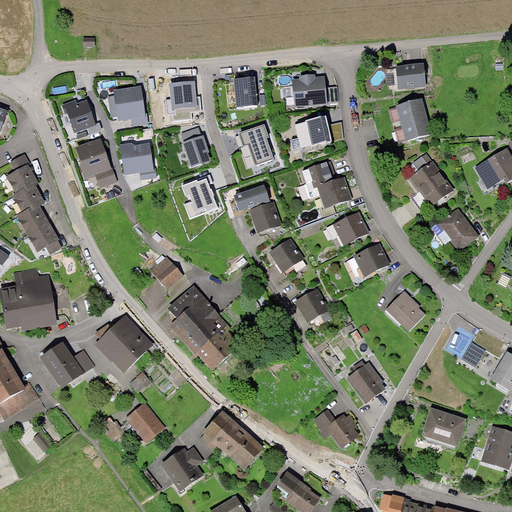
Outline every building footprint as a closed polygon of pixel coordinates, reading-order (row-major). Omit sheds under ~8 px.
[(423,63),(395,66),(398,89),(426,86),(423,63)] [(393,73),(387,73),(388,85),(395,85),(393,73)] [(299,78),(292,79),(295,107),(327,104),(326,88),(325,76),(315,77),(315,74),(299,75),(299,78)] [(255,76),(233,78),(236,107),(258,105),(255,76)] [(195,81),(169,83),(171,99),(166,100),(167,115),(172,114),(173,121),(192,119),(191,112),(202,111),(200,97),(196,97),(195,81)] [(141,86),(113,90),(114,95),(108,96),(111,117),(117,116),(118,121),(131,119),(146,117),(146,113),(141,86)] [(338,87),(326,88),(327,104),(339,103),(338,87)] [(400,121),(401,123),(427,116),(422,98),(396,105),(396,107),(400,121)] [(76,100),(62,105),(65,113),(67,113),(74,133),(88,128),(96,125),(96,124),(87,100),(77,103),(76,100)] [(0,131),(8,110),(0,107),(0,131)] [(400,121),(396,107),(388,109),(392,123),(400,121)] [(147,113),(146,113),(146,117),(131,119),(132,126),(149,124),(147,113)] [(301,148),(311,145),(311,146),(332,141),(328,125),(326,115),(305,120),(306,121),(295,124),(298,138),(301,148)] [(432,134),(427,116),(401,123),(402,127),(406,140),(406,141),(432,134)] [(342,122),(328,125),(332,141),(332,142),(343,139),(342,122)] [(96,125),(88,128),(90,134),(102,130),(99,123),(96,124),(96,125)] [(269,137),(264,124),(238,133),(243,147),(248,145),(255,166),(274,159),(266,138),(269,137)] [(199,127),(181,133),(184,141),(201,135),(199,127)] [(406,140),(402,127),(394,130),(398,143),(406,140)] [(191,167),(211,161),(208,153),(209,152),(203,135),(201,135),(184,141),(182,142),(191,167)] [(100,138),(75,147),(81,164),(80,164),(85,180),(96,176),(95,175),(111,169),(100,138)] [(293,150),(301,148),(298,138),(290,140),(293,150)] [(132,143),(120,144),(125,175),(140,172),(154,170),(154,168),(150,143),(135,145),(132,143)] [(511,156),(507,148),(475,168),(488,189),(504,179),(507,183),(511,180),(511,156)] [(432,161),(426,153),(413,163),(419,171),(432,161)] [(28,164),(28,165),(30,164),(24,154),(10,162),(15,171),(28,164)] [(331,161),(327,162),(333,180),(336,179),(331,161)] [(419,171),(408,179),(418,192),(420,191),(431,207),(454,190),(433,161),(432,161),(419,171)] [(327,162),(309,168),(309,169),(313,180),(311,181),(314,188),(317,187),(320,195),(324,209),(352,200),(345,176),(336,179),(333,180),(327,162)] [(28,165),(28,164),(15,171),(6,176),(15,192),(25,187),(27,189),(35,185),(39,182),(28,165)] [(111,169),(95,175),(96,176),(100,189),(118,182),(113,168),(111,169)] [(156,168),(154,168),(154,170),(140,172),(141,180),(157,178),(156,168)] [(309,198),(320,195),(317,187),(314,188),(311,181),(313,180),(309,169),(302,171),(307,184),(304,185),(309,198)] [(197,180),(182,186),(186,195),(189,194),(192,201),(184,204),(190,218),(217,207),(213,195),(214,195),(212,190),(211,190),(206,179),(198,182),(197,180)] [(265,184),(234,195),(239,212),(270,201),(265,184)] [(45,202),(35,185),(27,189),(25,187),(15,192),(12,194),(22,212),(32,206),(33,209),(40,205),(45,202)] [(274,202),(249,210),(257,233),(282,225),(274,202)] [(16,215),(27,234),(49,222),(40,205),(33,209),(32,206),(22,212),(16,215)] [(479,237),(458,208),(448,216),(449,217),(438,225),(443,231),(444,230),(451,240),(451,241),(458,251),(479,237)] [(359,211),(333,224),(339,236),(343,246),(369,233),(359,211)] [(59,239),(49,222),(27,234),(37,252),(46,247),(58,240),(59,239)] [(332,240),(339,236),(333,224),(326,228),(332,240)] [(451,241),(451,240),(444,230),(443,231),(437,235),(444,245),(451,241)] [(304,259),(291,238),(269,252),(283,273),(293,266),(303,260),(304,259)] [(62,248),(58,240),(46,247),(50,254),(62,248)] [(380,243),(353,256),(364,277),(390,264),(380,243)] [(0,264),(2,266),(9,256),(0,249),(0,264)] [(151,270),(167,289),(183,275),(166,256),(151,270)] [(307,265),(303,260),(293,266),(297,272),(307,265)] [(38,269),(14,273),(16,285),(0,288),(0,292),(6,329),(21,326),(22,330),(57,324),(49,275),(39,277),(38,269)] [(231,328),(194,285),(168,308),(178,319),(169,326),(195,355),(197,353),(212,371),(241,345),(228,331),(231,328)] [(330,310),(317,288),(295,301),(307,323),(320,315),(330,310)] [(420,306),(404,291),(386,309),(408,331),(425,314),(419,308),(420,306)] [(330,310),(320,315),(325,323),(334,317),(330,310)] [(100,339),(94,345),(111,362),(113,361),(124,373),(154,344),(126,315),(112,327),(100,339)] [(95,334),(100,339),(112,327),(108,324),(95,334)] [(345,328),(348,333),(354,329),(351,324),(345,328)] [(369,331),(365,325),(360,328),(364,334),(369,331)] [(357,330),(351,334),(357,343),(362,339),(357,330)] [(3,349),(4,348),(0,340),(0,416),(1,417),(2,416),(5,420),(40,399),(29,382),(24,385),(3,349)] [(63,341),(40,357),(61,389),(95,366),(84,350),(74,357),(63,341)] [(472,342),(461,359),(475,368),(486,350),(472,342)] [(510,390),(511,385),(511,354),(507,351),(490,379),(510,390)] [(353,368),(356,372),(365,364),(362,360),(353,368)] [(346,378),(365,404),(386,389),(382,383),(384,382),(368,362),(365,364),(356,372),(346,378)] [(152,382),(142,372),(137,377),(146,386),(147,387),(152,382)] [(138,393),(146,386),(137,377),(130,384),(138,393)] [(145,402),(126,418),(147,443),(166,428),(145,402)] [(467,418),(431,407),(421,435),(458,447),(467,418)] [(314,420),(321,430),(336,420),(328,409),(314,420)] [(243,469),(264,447),(222,410),(202,432),(204,434),(200,439),(214,451),(218,447),(243,469)] [(321,430),(319,432),(325,439),(331,434),(342,449),(344,447),(349,443),(360,435),(355,428),(358,425),(350,414),(346,417),(344,413),(336,420),(321,430)] [(114,422),(110,417),(99,425),(107,435),(107,434),(113,442),(126,433),(116,420),(114,422)] [(511,431),(492,426),(481,461),(509,470),(511,461),(511,431)] [(40,433),(33,439),(44,452),(51,446),(40,433)] [(185,448),(161,465),(180,492),(204,475),(198,466),(204,462),(193,447),(188,451),(185,448)] [(311,489),(287,471),(277,485),(278,485),(290,494),(287,498),(285,500),(302,511),(310,511),(321,498),(310,490),(311,489)] [(290,494),(278,485),(277,487),(286,493),(284,496),(287,498),(290,494)] [(401,511),(404,498),(405,497),(392,494),(392,496),(383,494),(379,509),(383,510),(382,511),(401,511)] [(246,511),(237,496),(208,511),(246,511)] [(432,511),(434,507),(418,502),(417,504),(410,501),(410,500),(404,498),(401,511),(432,511)] [(286,511),(274,502),(269,509),(272,511),(286,511)]
